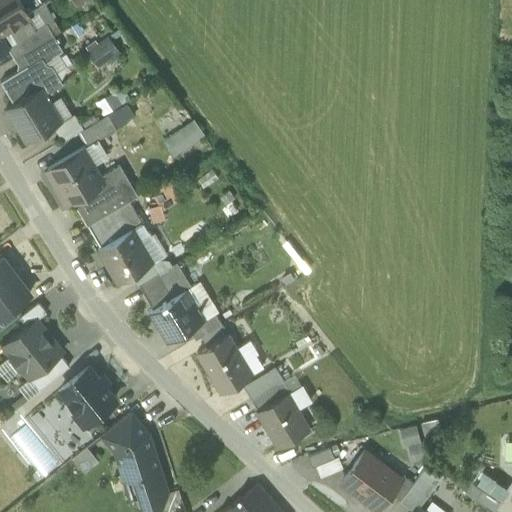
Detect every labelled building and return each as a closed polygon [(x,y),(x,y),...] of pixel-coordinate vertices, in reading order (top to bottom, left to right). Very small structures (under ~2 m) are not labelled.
[(0,0),(0,31),(27,15),(28,15),(18,0),(0,0)] [(35,29),(27,15),(0,31),(0,34),(7,47),(13,43),(35,29)] [(13,43),(20,55),(53,35),(54,35),(46,22),(35,29),(13,43)] [(96,66),(120,54),(110,34),(86,46),(96,66)] [(62,50),(53,35),(20,55),(26,65),(41,56),(44,61),(62,50)] [(7,47),(8,48),(20,68),(26,65),(20,55),(13,43),(7,47)] [(0,80),(13,102),(40,86),(41,88),(39,89),(42,95),(62,83),(51,65),(46,64),(44,61),(41,56),(26,65),(20,68),(0,80)] [(48,104),(42,95),(39,89),(41,88),(40,86),(13,102),(6,107),(27,141),(61,121),(50,102),(48,104)] [(87,144),(88,146),(96,141),(116,128),(107,114),(79,131),(87,144)] [(163,132),(170,150),(204,136),(197,119),(163,132)] [(87,144),(79,149),(90,167),(106,157),(96,141),(88,146),(87,144)] [(47,168),(68,204),(73,201),(100,184),(99,183),(90,167),(79,149),(47,168)] [(73,201),(87,224),(129,199),(137,194),(119,165),(99,177),(102,181),(99,183),(100,184),(73,201)] [(154,220),(165,216),(162,206),(181,199),(173,178),(151,186),(157,201),(148,205),(154,220)] [(87,224),(100,246),(131,228),(132,229),(142,223),(129,199),(87,224)] [(98,248),(118,282),(132,274),(151,262),(152,262),(132,229),(131,228),(100,246),(98,248)] [(0,261),(0,316),(30,294),(3,258),(0,261)] [(132,274),(138,284),(157,273),(151,262),(132,274)] [(157,274),(172,297),(186,288),(191,286),(190,286),(177,263),(157,274)] [(157,274),(157,273),(138,284),(153,309),(172,297),(157,274)] [(191,286),(186,288),(204,318),(215,312),(217,310),(200,281),(195,284),(195,283),(190,286),(191,286)] [(205,319),(204,318),(186,288),(172,297),(153,309),(149,311),(167,342),(189,328),(205,319)] [(19,318),(27,327),(36,319),(37,320),(46,313),(38,303),(19,318)] [(189,328),(195,339),(222,323),(221,322),(215,312),(204,318),(205,319),(189,328)] [(21,369),(29,379),(32,377),(60,354),(63,352),(54,342),(45,330),(37,320),(36,319),(27,327),(3,346),(11,356),(7,359),(17,372),(21,369)] [(228,333),(222,323),(195,339),(196,339),(199,337),(205,347),(227,334),(228,333)] [(195,353),(219,393),(251,374),(227,334),(205,347),(195,353)] [(32,377),(41,389),(69,366),(60,354),(32,377)] [(72,414),(82,425),(90,419),(96,414),(99,418),(108,410),(105,406),(115,399),(89,366),(60,389),(77,410),(72,414)] [(242,385),(251,400),(274,386),(266,371),(242,385)] [(283,381),(274,386),(280,395),(287,391),(289,390),(283,381)] [(289,390),(287,391),(297,409),(312,400),(301,382),(289,390)] [(280,395),(274,386),(251,400),(257,410),(280,395)] [(255,410),(277,445),(308,426),(297,409),(287,391),(280,395),(257,410),(255,410)] [(101,434),(116,452),(148,434),(129,411),(101,434)] [(438,418),(419,423),(424,440),(443,435),(438,418)] [(421,442),(416,425),(399,429),(403,446),(407,445),(421,442)] [(144,509),(149,511),(156,511),(167,492),(148,434),(116,452),(125,481),(132,503),(144,509)] [(421,442),(407,445),(412,462),(425,458),(421,442)] [(82,470),(98,459),(88,444),(72,455),(82,470)] [(330,446),(308,456),(313,467),(317,465),(335,457),(330,446)] [(341,481),(377,509),(390,493),(400,480),(379,464),(380,462),(364,450),(341,481)] [(338,456),(335,457),(317,465),(322,476),(343,467),(338,456)] [(429,462),(415,480),(430,491),(443,474),(429,462)] [(477,486),(481,490),(500,502),(508,488),(486,473),(477,486)] [(390,493),(399,500),(413,482),(404,475),(400,480),(390,493)] [(413,482),(399,500),(414,511),(417,507),(418,507),(430,491),(415,480),(413,482)] [(464,491),(474,499),(481,490),(477,486),(471,481),(464,491)] [(283,511),(258,483),(239,498),(238,496),(236,498),(237,500),(223,511),(222,510),(220,511),(283,511)] [(474,499),(493,511),(500,502),(481,490),(474,499)]
